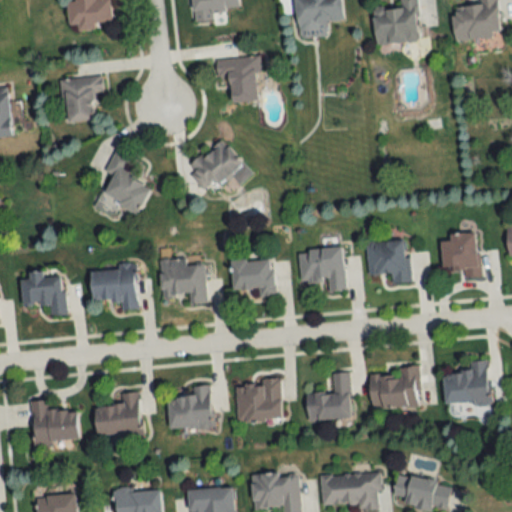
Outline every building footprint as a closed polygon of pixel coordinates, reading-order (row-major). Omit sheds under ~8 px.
[(112,22),(110,0),(65,0),(68,24),(76,24),(77,30),(96,29),(96,24),(112,22)] [(191,0),(193,22),(215,20),(215,13),(238,11),(237,0),(191,0)] [(343,21),(341,0),(294,0),(296,31),(326,30),(326,22),(343,21)] [(419,42),(417,0),(399,0),(400,8),(373,9),(375,44),(419,42)] [(501,36),(497,0),(479,0),(480,4),(452,6),(455,40),(501,36)] [(231,102),(260,99),(256,56),(214,60),(216,78),(229,76),(231,102)] [(95,120),(93,94),(102,93),(101,76),(61,78),(63,122),(95,120)] [(0,136),(11,135),(7,86),(0,86),(0,136)] [(205,192),(243,165),(224,138),(186,165),(205,192)] [(137,215),(152,184),(125,172),(132,157),(115,150),(105,171),(112,174),(102,198),(137,215)] [(441,235),(443,269),(463,268),(463,278),(479,277),(477,233),(441,235)] [(366,242),(368,274),(390,274),(390,283),(407,282),(405,240),(366,242)] [(300,283),(326,281),(327,292),(345,290),(343,247),(298,250),(300,283)] [(204,265),(186,265),(185,258),(160,259),(161,297),(188,296),(188,304),(206,303),(204,265)] [(275,296),(274,258),(232,259),(233,289),(258,288),(258,296),(275,296)] [(135,263),(119,264),(119,270),(91,271),(92,301),(119,300),(120,310),(137,309),(135,263)] [(65,315),(62,275),(43,276),(43,271),(28,272),(29,280),(21,280),(23,307),(48,305),(49,316),(65,315)] [(446,404),(475,402),(475,407),(491,405),(487,360),(470,362),(471,372),(443,374),(446,404)] [(372,409),(421,406),(419,366),(399,367),(399,375),(370,376),(372,409)] [(349,372),(332,373),(332,392),(306,393),(307,420),(351,419),(349,372)] [(236,421),(282,421),(281,380),(236,381),(236,421)] [(168,397),(168,429),(213,428),(212,385),(194,385),(194,397),(168,397)] [(122,404),(94,407),(97,436),(142,432),(137,392),(121,394),(122,404)] [(33,443),(79,440),(77,409),(49,411),(48,400),(31,401),(33,443)] [(251,474),(253,511),(300,511),(298,471),(251,474)] [(321,474),(322,507),(380,506),(379,473),(321,474)] [(447,509),(451,482),(398,473),(394,495),(405,497),(403,505),(431,510),(432,506),(447,509)] [(189,511),(234,511),(233,486),(188,489),(189,511)] [(161,511),(160,487),(115,490),(116,511),(161,511)] [(76,511),(75,493),(36,496),(37,511),(76,511)]
